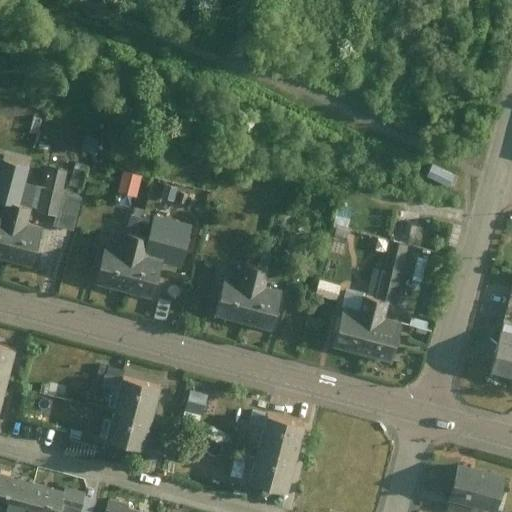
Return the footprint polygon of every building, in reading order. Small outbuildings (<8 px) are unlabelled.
[(0,202),(14,206),(19,186),(24,168),(0,161),(0,202)] [(430,179),(454,191),(462,176),(438,164),(430,179)] [(47,168),(42,191),(58,195),(64,172),(47,168)] [(139,178),(120,174),(116,194),(135,198),(139,178)] [(19,186),(14,206),(29,209),(34,190),(19,186)] [(42,191),(36,213),(54,218),(51,228),(72,233),(80,201),(58,195),(42,191)] [(0,265),(29,272),(40,228),(25,225),(29,209),(14,206),(0,202),(0,265)] [(141,240),(137,254),(174,265),(186,226),(149,215),(141,240)] [(158,264),(136,258),(137,254),(141,240),(123,235),(118,252),(103,248),(92,285),(147,301),(158,264)] [(388,240),(382,265),(401,269),(406,244),(388,240)] [(217,282),(208,318),(266,332),(276,291),(263,288),(267,269),(239,263),(234,286),(217,282)] [(382,265),(374,299),(392,304),(401,269),(382,265)] [(511,278),(500,325),(511,327),(511,278)] [(344,295),(346,281),(322,279),(321,293),(344,295)] [(340,305),(329,344),(385,360),(396,324),(378,319),(383,302),(374,299),(361,296),(357,309),(340,305)] [(498,333),(492,331),(480,378),(511,385),(511,327),(500,325),(498,333)] [(16,352),(0,348),(0,416),(0,417),(16,352)] [(157,389),(122,379),(105,444),(139,453),(157,389)] [(299,426),(264,417),(247,483),(282,492),(299,426)] [(498,511),(507,477),(457,466),(449,503),(487,511),(498,511)] [(0,509),(11,511),(78,511),(82,497),(64,493),(63,499),(0,482),(0,509)] [(104,501),(101,511),(124,511),(125,507),(104,501)]
